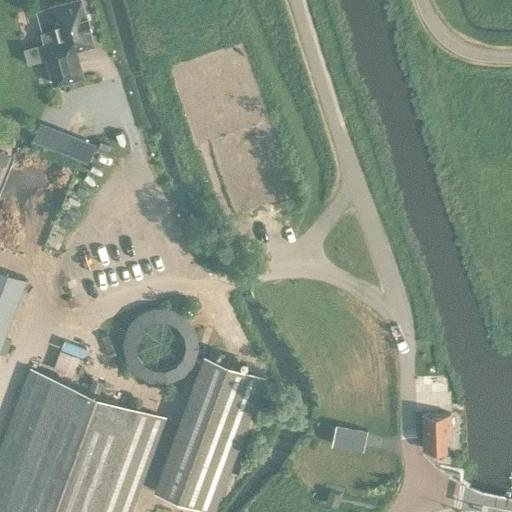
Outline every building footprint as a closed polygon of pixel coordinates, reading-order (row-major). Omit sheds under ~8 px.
[(89,25),(86,14),(84,15),(80,0),(67,0),(47,6),(54,28),(41,32),(43,41),(42,42),(53,83),(82,75),(74,48),(92,43),(87,25),(89,25)] [(95,138),(38,116),(30,137),(87,159),(95,138)] [(0,168),(3,169),(11,150),(0,145),(0,168)] [(0,340),(23,275),(0,266),(0,340)] [(167,310),(153,310),(141,315),(131,325),(125,337),(124,351),(129,365),(139,376),(152,382),(167,382),(181,377),(192,366),(197,353),(197,338),(191,325),(180,315),(167,310)] [(52,366),(69,373),(75,357),(57,351),(52,366)] [(211,356),(161,491),(206,509),(257,373),(211,356)] [(130,511),(166,416),(136,405),(29,365),(0,444),(0,511),(130,511)] [(447,431),(452,431),(451,412),(423,412),(424,448),(447,448),(447,431)] [(332,444),(345,446),(364,450),(368,429),(337,422),(332,444)] [(338,505),(341,492),(328,489),(325,502),(338,505)]
